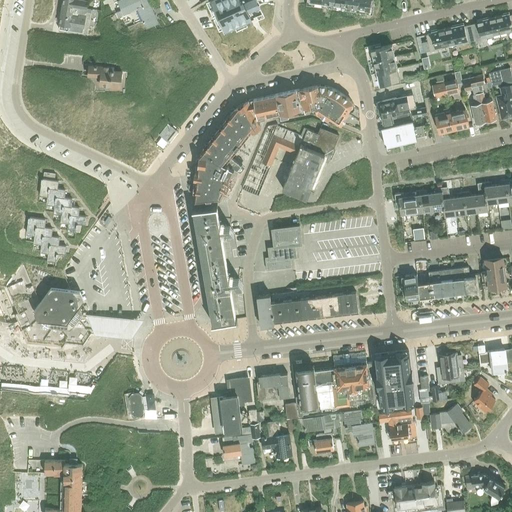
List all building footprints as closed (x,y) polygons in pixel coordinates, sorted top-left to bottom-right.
[(63,0),(61,12),(86,16),(87,12),(87,8),(88,0),(63,0)] [(121,10),(116,12),(119,17),(123,15),(138,9),(143,21),(127,28),(133,42),(157,32),(154,25),(158,23),(147,0),(120,0),(117,1),(120,8),(121,10)] [(253,0),(242,5),(239,0),(214,0),(212,1),(222,24),(224,24),(226,29),(234,27),(251,19),(250,18),(262,13),(256,0),(253,0)] [(358,0),(357,7),(370,9),(370,5),(372,5),(372,0),(358,0)] [(86,16),(61,12),(59,29),(83,33),(86,16)] [(509,13),(495,16),(500,34),(506,32),(506,33),(511,31),(511,14),(509,15),(509,13)] [(482,20),(477,21),(477,23),(481,39),(493,36),(493,35),(500,34),(495,16),(482,20)] [(458,25),(444,28),(448,46),(455,44),(455,45),(468,42),(464,26),(458,27),(458,25)] [(427,41),(421,42),(424,52),(429,50),(430,51),(442,48),(442,47),(448,46),(444,28),(431,32),(431,33),(426,35),(427,41)] [(371,49),(373,61),(394,56),(392,44),(381,47),(380,45),(375,46),(375,48),(371,49)] [(373,61),(376,73),(397,68),(394,56),(373,61)] [(99,86),(112,87),(112,89),(120,90),(122,72),(113,71),(113,68),(97,66),(97,65),(95,65),(95,66),(89,65),(88,76),(100,78),(99,86)] [(489,72),(491,81),(492,85),(511,80),(511,75),(510,67),(489,72)] [(397,68),(376,73),(379,85),(385,83),(385,85),(392,83),(392,82),(400,80),(397,68)] [(455,79),(444,81),(447,94),(459,91),(458,84),(463,82),(460,71),(454,72),(455,79)] [(492,100),(485,102),(482,84),(484,83),(483,75),(475,76),(481,102),(486,121),(496,118),(492,100)] [(481,102),(475,76),(467,78),(464,79),(463,79),(466,91),(473,89),(474,94),(473,95),(474,102),(470,103),(471,105),(475,123),(486,121),(481,102)] [(438,83),(432,84),(435,97),(447,94),(444,81),(438,83)] [(505,94),(498,96),(503,117),(511,114),(511,95),(511,94),(511,84),(501,87),(502,92),(505,92),(505,94)] [(307,87),(299,89),(303,107),(316,104),(318,111),(328,118),(329,116),(341,123),(348,113),(346,112),(348,109),(349,109),(351,110),(353,109),(354,107),(354,105),(353,102),(349,99),(344,95),(339,92),(334,89),(327,86),(322,85),(317,85),(307,87)] [(283,93),(275,94),(280,112),(281,119),(289,117),(287,111),(290,110),(298,108),(301,108),(303,107),(299,89),(297,90),(286,92),(283,93)] [(254,99),(250,100),(251,105),(258,117),(272,114),(280,112),(275,94),(268,96),(254,99)] [(382,117),(384,127),(413,120),(411,111),(407,95),(377,102),(381,118),(382,117)] [(246,102),(234,109),(251,129),(252,131),(263,125),(261,122),(258,117),(251,105),(250,100),(248,100),(247,101),(246,102)] [(428,114),(426,106),(412,110),(413,118),(428,114)] [(454,129),(450,112),(449,107),(443,109),(444,111),(435,113),(439,132),(454,129)] [(465,108),(450,112),(454,129),(469,125),(465,108)] [(234,109),(219,129),(238,145),(251,129),(234,109)] [(413,120),(384,127),(382,128),(385,143),(386,146),(387,146),(387,145),(417,138),(416,137),(424,135),(422,125),(414,127),(413,120)] [(173,132),(173,131),(174,132),(175,131),(169,125),(159,136),(165,141),(167,142),(175,133),(173,132)] [(219,129),(203,149),(224,163),(226,164),(237,169),(237,170),(241,171),(244,167),(230,156),(238,145),(219,129)] [(199,154),(197,173),(210,175),(214,176),(215,175),(220,178),(226,164),(224,163),(203,149),(199,154)] [(210,175),(197,173),(197,179),(197,187),(196,187),(196,190),(197,190),(195,200),(205,199),(211,199),(220,195),(228,176),(233,178),(237,169),(226,164),(220,178),(215,175),(214,176),(210,175)] [(40,195),(48,196),(49,187),(56,188),(57,180),(55,180),(43,178),(42,178),(41,182),(42,182),(40,195)] [(495,184),(498,201),(498,207),(509,206),(508,200),(506,179),(501,180),(501,184),(495,184)] [(489,181),(484,182),(487,203),(498,201),(495,184),(489,185),(489,181)] [(477,211),(478,211),(479,216),(487,215),(487,210),(488,210),(487,203),(484,182),(480,183),(481,193),(475,194),(477,211)] [(47,204),(55,205),(56,196),(63,197),(64,189),(56,188),(49,187),(48,196),(47,204)] [(433,210),(444,208),(441,187),(437,188),(437,192),(431,193),(433,210)] [(444,208),(444,215),(456,214),(453,197),(447,198),(446,187),(441,187),(444,208)] [(401,214),(423,211),(420,190),(415,191),(416,194),(404,196),(403,192),(394,193),(396,207),(400,206),(401,214)] [(423,211),(433,210),(431,193),(425,193),(425,190),(420,190),(423,211)] [(468,191),(464,192),(466,212),(477,211),(475,194),(469,195),(468,191)] [(459,196),(453,197),(456,214),(466,212),(464,192),(459,192),(459,196)] [(54,213),(62,214),(63,205),(70,206),(71,198),(63,197),(56,196),(55,205),(54,213)] [(61,222),(68,223),(69,214),(77,215),(78,207),(70,206),(63,205),(62,214),(61,222)] [(214,205),(193,208),(195,219),(197,229),(199,240),(201,250),(202,261),(204,271),(206,281),(208,292),(209,302),(211,312),(213,323),(234,320),(232,309),(230,299),(228,288),(227,282),(235,281),(237,287),(243,286),(239,278),(227,280),(227,278),(225,267),(223,257),(221,247),(219,236),(218,230),(226,229),(228,234),(235,233),(230,225),(218,227),(218,226),(216,215),(214,205)] [(69,214),(68,223),(68,229),(76,230),(76,227),(77,227),(78,224),(84,224),(85,216),(77,215),(69,214)] [(27,234),(35,235),(36,226),(45,227),(46,219),(29,216),(27,234)] [(511,220),(500,221),(501,229),(511,228),(511,220)] [(34,243),(42,244),(43,234),(52,236),(53,228),(45,227),(36,226),(35,235),(34,243)] [(301,226),(275,228),(275,234),(276,241),(277,246),(271,247),(271,252),(272,256),(266,257),(266,263),(267,270),(292,267),(291,258),(297,257),(296,246),(303,245),(301,226)] [(423,228),(413,229),(415,240),(425,238),(423,228)] [(41,252),(49,253),(50,243),(59,245),(60,237),(52,236),(43,234),(42,244),(41,252)] [(50,243),(49,253),(48,259),(56,260),(56,257),(57,257),(58,253),(64,254),(65,245),(59,245),(50,243)] [(502,269),(505,269),(504,258),(485,260),(486,271),(481,272),(484,290),(504,287),(502,269)] [(29,340),(65,344),(66,343),(83,345),(89,337),(93,330),(94,330),(122,331),(126,325),(131,318),(87,316),(83,315),(79,306),(84,299),(79,289),(70,288),(63,269),(23,265),(7,286),(18,313),(15,314),(18,322),(22,331),(24,330),(29,340)] [(469,266),(462,267),(465,293),(477,291),(475,274),(470,275),(469,266)] [(462,267),(451,268),(454,294),(465,293),(462,267)] [(451,268),(439,270),(442,295),(454,294),(451,268)] [(429,279),(428,280),(430,297),(442,295),(439,270),(428,271),(429,279)] [(419,298),(416,274),(404,275),(407,300),(419,298)] [(417,274),(416,274),(419,298),(430,297),(428,280),(418,281),(417,274)] [(484,345),(478,346),(480,363),(491,362),(492,372),(499,372),(499,370),(505,369),(506,372),(507,371),(506,362),(504,349),(490,351),(489,351),(490,351),(485,352),(484,345)] [(388,353),(375,354),(375,357),(379,390),(381,408),(394,406),(394,405),(402,404),(402,405),(415,404),(411,376),(409,354),(402,355),(402,352),(388,354),(388,353)] [(458,354),(438,356),(438,357),(440,356),(441,367),(437,367),(439,383),(458,380),(458,379),(464,378),(461,355),(456,356),(456,354),(458,354)] [(300,392),(295,393),(296,402),(298,418),(304,417),(302,409),(318,407),(318,409),(334,407),(351,405),(352,405),(362,404),(360,386),(369,384),(371,404),(376,404),(371,362),(367,363),(366,355),(349,357),(349,356),(343,357),(344,358),(333,359),(334,367),(315,370),(298,372),(296,372),(297,381),(298,385),(299,385),(300,392)] [(287,373),(259,376),(260,382),(257,382),(259,399),(289,396),(287,373)] [(422,388),(430,387),(428,375),(420,376),(422,388)] [(480,376),(477,380),(474,384),(482,390),(474,400),(483,407),(482,409),(485,411),(486,410),(495,399),(491,396),(493,393),(486,388),(489,384),(480,376)] [(216,432),(242,429),(242,435),(252,434),(251,426),(243,427),(240,405),(245,404),(245,401),(251,400),(248,377),(229,380),(231,396),(212,398),(216,432)] [(0,389),(0,404),(57,412),(66,399),(84,402),(84,400),(88,396),(89,388),(69,385),(69,390),(41,387),(40,390),(22,388),(22,385),(2,383),(1,389),(0,389)] [(432,401),(441,400),(447,399),(446,390),(440,391),(439,386),(431,387),(432,401)] [(420,402),(430,401),(428,387),(419,388),(420,402)] [(134,391),(124,394),(128,419),(136,417),(136,416),(141,415),(144,412),(144,410),(141,396),(138,393),(134,393),(134,391)] [(288,403),(285,403),(287,419),(294,418),(298,418),(296,402),(288,403)] [(441,426),(440,420),(452,419),(458,426),(457,426),(458,428),(459,428),(462,432),(471,426),(461,413),(464,411),(457,403),(446,411),(440,412),(431,414),(433,427),(441,426)] [(417,419),(424,418),(423,409),(422,406),(416,407),(417,419)] [(258,422),(257,409),(249,410),(250,423),(258,422)] [(413,420),(412,413),(411,409),(379,414),(380,423),(388,421),(389,426),(391,439),(416,436),(414,420),(413,420)] [(343,412),(337,413),(338,419),(339,421),(344,420),(345,428),(352,428),(353,430),(353,435),(358,435),(358,440),(367,439),(367,444),(375,443),(372,422),(361,423),(360,418),(363,418),(361,410),(343,413),(343,412)] [(316,439),(314,439),(315,445),(316,453),(326,452),(326,449),(334,448),(333,443),(332,436),(332,432),(331,428),(335,428),(340,427),(339,421),(338,419),(337,413),(323,415),(326,429),(325,429),(323,429),(324,433),(316,434),(316,439)] [(323,415),(303,418),(304,424),(305,432),(323,429),(325,429),(326,429),(323,415)] [(289,434),(278,435),(278,430),(280,430),(278,420),(267,422),(269,436),(261,437),(263,448),(275,446),(276,457),(292,454),(289,434)] [(251,424),(251,426),(252,434),(253,437),(260,436),(259,423),(251,424)] [(252,434),(242,435),(223,437),(225,455),(241,453),(242,464),(254,462),(252,448),(250,448),(249,442),(253,441),(253,437),(252,434)] [(81,511),(82,464),(78,464),(78,458),(70,458),(69,464),(65,464),(65,460),(45,460),(45,473),(46,473),(46,475),(60,475),(60,508),(45,508),(45,511),(81,511)] [(483,487),(493,493),(499,496),(505,486),(496,480),(497,478),(486,472),(485,474),(484,473),(465,476),(467,489),(474,488),(474,485),(481,484),(484,486),(483,487)] [(422,482),(414,483),(415,487),(416,494),(418,506),(418,511),(438,508),(438,510),(445,509),(444,507),(442,486),(441,484),(437,485),(435,485),(434,481),(422,482)] [(394,486),(391,487),(394,511),(409,511),(418,511),(418,506),(416,494),(415,487),(414,483),(406,485),(394,486)] [(367,511),(367,505),(364,505),(363,500),(346,503),(347,511),(367,511)] [(464,511),(463,500),(447,502),(447,511),(464,511)]
